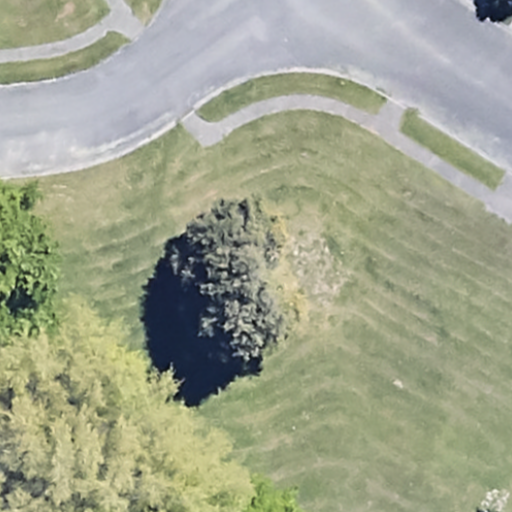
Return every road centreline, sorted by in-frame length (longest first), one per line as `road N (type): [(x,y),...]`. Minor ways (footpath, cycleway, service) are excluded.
road 1 (residential): [(0,128),(96,114),(192,50),(244,0)]
road 2 (residential): [(356,0),(511,109)]
